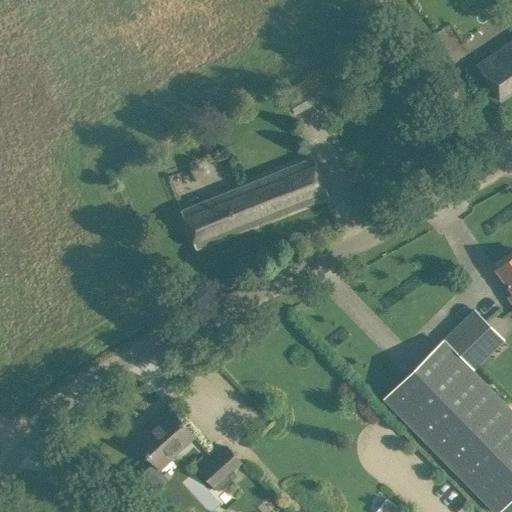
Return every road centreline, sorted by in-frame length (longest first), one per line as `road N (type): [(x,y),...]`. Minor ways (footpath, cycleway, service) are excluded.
road 1 (unclassified): [(0,484),(20,446),(72,394),(511,158)]
road 2 (unclassified): [(511,158),(383,0)]
road 3 (track): [(98,511),(0,430)]
